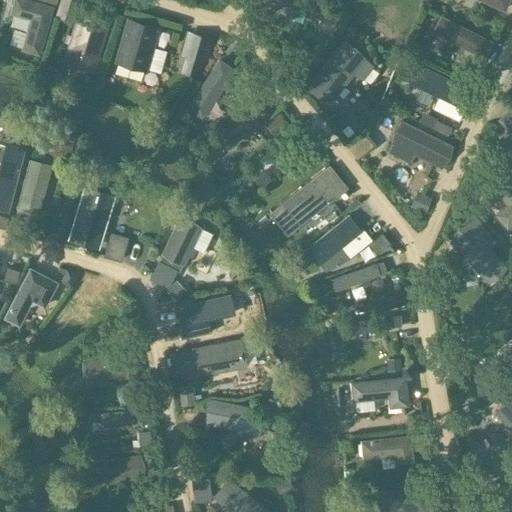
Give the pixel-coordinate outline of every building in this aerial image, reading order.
[(53,6),(32,0),(13,0),(10,12),(31,18),(22,49),(39,54),(53,6)] [(260,0),(258,9),(267,11),(265,18),(275,21),(277,14),(291,19),(296,0),(260,0)] [(485,0),(504,9),(508,0),(485,0)] [(68,48),(64,61),(94,71),(98,59),(97,58),(111,12),(82,2),(67,48),(68,48)] [(484,56),(492,41),(441,16),(434,30),(484,56)] [(159,26),(128,17),(115,61),(146,70),(159,26)] [(489,19),(484,29),(498,35),(503,25),(489,19)] [(184,56),(180,72),(197,77),(202,61),(206,62),(213,38),(187,31),(181,54),(185,55),(184,56)] [(342,39),(305,87),(328,105),(366,58),(342,39)] [(188,106),(202,116),(233,69),(219,59),(188,106)] [(428,105),(454,119),(461,105),(458,103),(467,87),(415,61),(407,78),(434,92),(428,105)] [(461,62),(457,73),(469,78),(474,68),(461,62)] [(251,76),(239,86),(248,97),(260,87),(251,76)] [(221,127),(231,139),(265,110),(254,98),(221,127)] [(511,133),(511,108),(500,119),(511,133)] [(340,109),(329,118),(339,130),(350,121),(340,109)] [(279,112),(265,124),(273,135),(288,123),(279,112)] [(452,145),(402,120),(391,142),(393,143),(389,151),(410,161),(414,152),(442,166),(452,145)] [(447,134),(450,127),(436,120),(433,126),(447,134)] [(286,135),(245,167),(243,169),(251,179),(294,145),(286,135)] [(0,208),(7,210),(6,211),(8,211),(21,160),(3,156),(0,166),(0,208)] [(51,164),(30,159),(16,213),(37,218),(51,164)] [(329,165),(283,202),(299,224),(312,214),(305,204),(322,190),(330,200),(345,188),(335,176),(337,175),(329,165)] [(511,181),(499,167),(485,179),(507,204),(495,214),(507,227),(511,222),(511,181)] [(68,239),(93,246),(96,238),(101,240),(111,204),(96,200),(98,193),(83,189),(68,239)] [(417,191),(410,205),(425,212),(431,197),(417,191)] [(349,213),(307,246),(318,261),(340,243),(350,257),(373,239),(362,226),(359,228),(349,215),(350,214),(349,213)] [(475,216),(450,237),(486,281),(505,267),(490,247),(496,242),(475,216)] [(201,228),(180,217),(158,260),(179,271),(201,228)] [(115,232),(111,231),(104,255),(121,260),(128,236),(127,236),(115,232)] [(382,233),(369,243),(376,253),(389,242),(382,233)] [(382,261),(331,278),(335,289),(385,272),(382,261)] [(18,270),(8,268),(7,267),(4,279),(15,282),(18,270)] [(30,267),(6,312),(21,320),(32,300),(45,307),(58,282),(30,267)] [(67,270),(62,280),(70,284),(76,274),(67,270)] [(176,279),(166,289),(177,298),(186,288),(176,279)] [(79,284),(40,333),(62,351),(102,301),(79,284)] [(227,294),(176,304),(180,321),(176,322),(178,335),(208,330),(206,317),(231,312),(227,294)] [(400,295),(388,299),(391,308),(403,304),(400,295)] [(400,315),(343,322),(344,334),(401,326),(400,315)] [(240,339),(172,352),(175,369),(197,365),(199,373),(245,364),(240,339)] [(134,349),(83,361),(88,385),(128,376),(127,375),(139,373),(134,349)] [(399,358),(387,359),(388,370),(400,369),(399,358)] [(405,376),(351,381),(353,400),(388,397),(389,407),(408,405),(405,376)] [(141,379),(116,385),(121,404),(145,398),(141,379)] [(193,401),(190,385),(178,387),(181,403),(193,401)] [(511,398),(496,411),(511,431),(511,398)] [(206,422),(259,433),(264,410),(211,399),(206,422)] [(137,410),(131,411),(130,409),(90,414),(92,428),(132,424),(132,422),(138,422),(137,410)] [(410,435),(361,440),(363,457),(394,454),(395,462),(413,461),(410,435)] [(147,453),(105,458),(108,482),(150,477),(147,453)] [(218,469),(218,457),(201,457),(202,470),(218,469)] [(281,458),(266,458),(266,472),(281,472),(281,458)] [(484,466),(471,463),(469,473),(482,476),(484,466)] [(267,511),(230,477),(212,495),(229,511),(267,511)] [(416,488),(380,490),(381,511),(417,511),(430,510),(428,488),(416,489),(416,488)]
